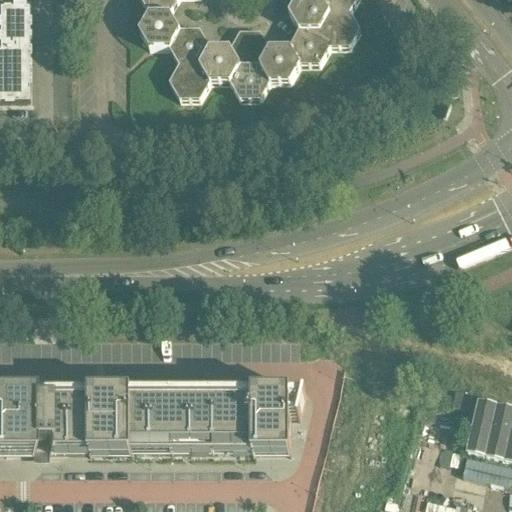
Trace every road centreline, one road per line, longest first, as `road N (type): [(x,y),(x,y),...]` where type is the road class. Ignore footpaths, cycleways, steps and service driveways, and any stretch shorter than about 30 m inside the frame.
road 1 (secondary): [(511,151),(338,229),(223,255),(14,278)]
road 2 (secondary): [(14,278),(193,289),(345,274),(511,212)]
road 3 (residential): [(330,375),(0,373)]
road 4 (residential): [(0,491),(302,494)]
road 5 (unclassified): [(511,382),(425,352),(330,375)]
road 6 (residential): [(302,494),(330,375)]
